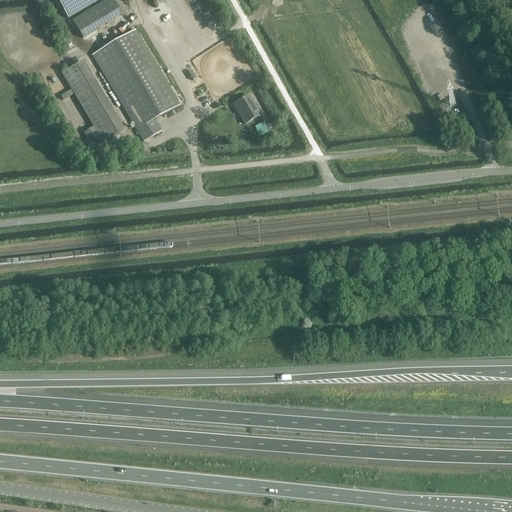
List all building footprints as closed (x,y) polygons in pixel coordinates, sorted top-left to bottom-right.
[(58,0),(69,18),(99,0),(58,0)] [(83,40),(122,16),(112,0),(107,0),(71,21),(83,40)] [(201,0),(190,4),(195,16),(206,11),(201,0)] [(155,121),(180,106),(134,31),(92,56),(144,143),(162,132),(155,121)] [(121,133),(126,130),(84,60),(79,63),(62,74),(94,128),(84,133),(90,143),(99,138),(103,144),(121,133)] [(245,125),(261,116),(249,96),(235,105),(242,117),(241,118),(245,125)] [(272,129),(267,121),(258,125),(262,134),(272,129)]
